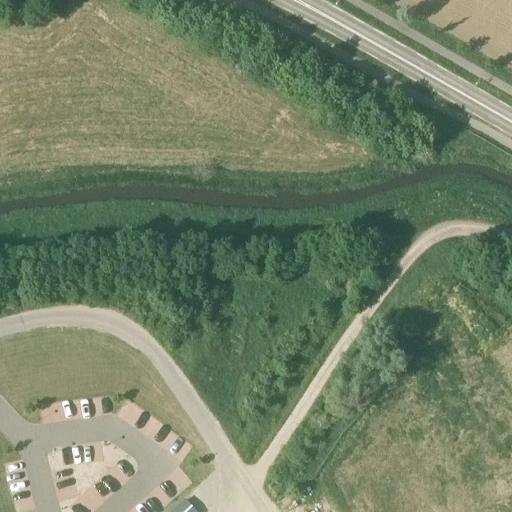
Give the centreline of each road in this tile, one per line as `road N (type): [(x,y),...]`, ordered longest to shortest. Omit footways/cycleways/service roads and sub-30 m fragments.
road 1 (track): [(511,233),(468,229),(424,244),(380,293),(237,511)]
road 2 (secondary): [(293,0),(511,122)]
